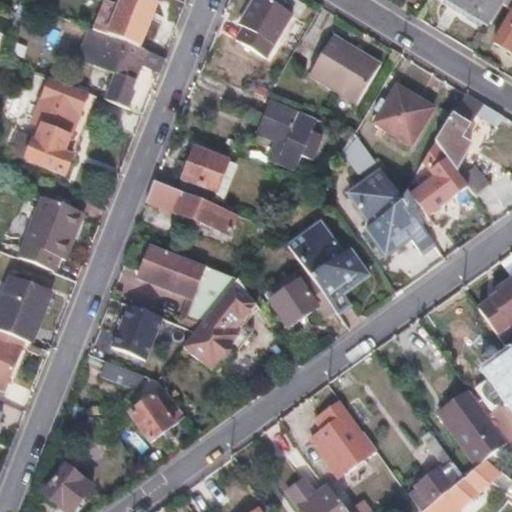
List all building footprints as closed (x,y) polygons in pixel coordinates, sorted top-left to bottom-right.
[(152,4),(141,0),(121,0),(119,6),(105,0),(104,0),(93,30),(138,47),(154,5),(152,4)] [(295,18),(264,0),(259,0),(241,30),(246,33),(239,46),(268,63),(295,18)] [(453,0),(445,0),(442,6),(465,19),(471,10),(453,0)] [(453,0),(471,10),(492,23),(504,4),(506,0),(453,0)] [(511,11),(494,41),(511,53),(511,52),(511,11)] [(93,30),(89,28),(77,59),(116,75),(106,100),(129,109),(135,96),(131,94),(133,90),(130,89),(140,65),(160,73),(165,59),(162,57),(138,47),(93,30)] [(353,50),(335,40),(311,79),(359,108),(381,72),(351,55),(353,50)] [(353,50),(351,55),(381,72),(383,68),(353,50)] [(88,93),(60,82),(36,143),(33,142),(27,159),(64,175),(72,157),(64,153),(88,93)] [(434,109),(398,88),(375,125),(411,146),(434,109)] [(483,104),(466,93),(459,104),(476,115),(483,104)] [(299,110),(274,100),(258,133),(278,142),(280,139),(281,139),(286,130),(291,132),(287,142),(278,162),(294,169),(302,153),(311,157),(321,134),(316,132),(319,126),(315,124),(316,121),(298,114),(299,110)] [(476,115),(459,104),(451,117),(468,128),(475,118),(476,115)] [(483,104),(476,115),(475,118),(494,129),(503,116),(483,104)] [(468,128),(451,117),(436,143),(437,144),(445,155),(456,170),(470,147),(460,141),(463,136),(468,128)] [(291,132),(286,130),(281,139),(287,142),(291,132)] [(340,153),(357,177),(375,164),(355,134),(340,153)] [(463,136),(460,141),(470,147),(473,142),(463,136)] [(280,139),(278,142),(270,159),(278,162),(287,142),(281,139),(280,139)] [(445,155),(437,144),(426,165),(428,169),(445,155)] [(229,161),(196,147),(178,190),(185,193),(201,199),(205,188),(217,192),(229,161)] [(428,169),(435,177),(412,195),(428,217),(468,187),(461,177),(456,170),(445,155),(428,169)] [(474,167),(461,177),(468,187),(477,199),(490,189),(474,167)] [(381,171),(348,197),(372,229),(365,234),(385,261),(411,242),(422,256),(435,245),(426,233),(402,200),(381,171)] [(178,190),(155,181),(147,200),(177,213),(185,193),(178,190)] [(408,190),(402,200),(426,233),(435,226),(428,217),(412,195),(408,190)] [(201,199),(185,193),(177,213),(194,220),(202,223),(212,227),(216,216),(220,207),(201,199)] [(78,213),(41,199),(17,258),(53,272),(58,259),(64,262),(73,241),(68,238),(78,213)] [(230,211),(220,207),(216,216),(226,221),(230,211)] [(248,218),(230,211),(226,221),(244,228),(248,218)] [(83,216),(78,213),(68,238),(73,241),(83,216)] [(320,218),(287,243),(340,317),(356,305),(346,291),(370,273),(351,246),(345,251),(320,218)] [(202,223),(194,220),(192,226),(199,229),(202,223)] [(186,258),(151,244),(141,272),(155,278),(153,284),(172,292),(186,258)] [(202,264),(186,258),(172,292),(190,299),(192,295),(190,294),(196,278),(202,264)] [(239,279),(202,264),(196,278),(228,291),(239,279)] [(49,294),(9,277),(0,301),(0,331),(24,341),(29,344),(49,294)] [(192,295),(190,299),(183,316),(202,325),(228,291),(196,278),(190,294),(192,295)] [(228,291),(202,325),(184,347),(213,370),(240,336),(247,342),(258,330),(250,323),(261,309),(239,279),(228,291)] [(298,279),(269,301),(288,327),(317,305),(298,279)] [(500,297),(478,311),(501,342),(511,333),(511,330),(510,328),(511,326),(511,281),(496,293),(500,297)] [(112,348),(146,361),(163,317),(130,305),(112,348)] [(0,331),(0,382),(7,385),(24,341),(0,331)] [(135,371),(107,361),(101,376),(128,387),(135,371)] [(511,439),(511,370),(497,381),(501,386),(482,399),(511,440),(511,439)] [(165,389),(155,397),(176,426),(186,418),(165,389)] [(355,389),(341,399),(360,426),(374,415),(355,389)] [(457,431),(463,427),(474,444),(464,451),(475,466),(507,444),(477,403),(468,389),(441,410),(457,431)] [(155,397),(132,415),(152,443),(176,426),(155,397)] [(507,444),(511,440),(482,399),(477,403),(507,444)] [(330,427),(310,441),(335,475),(375,447),(361,427),(358,429),(339,404),(322,416),(330,427)] [(441,410),(436,413),(452,434),(457,431),(441,410)] [(457,431),(452,434),(464,451),(474,444),(463,427),(457,431)] [(97,444),(74,435),(69,445),(93,454),(97,444)] [(433,435),(422,444),(440,467),(442,470),(453,462),(433,435)] [(453,462),(442,470),(456,487),(465,479),(453,462)] [(465,479),(456,487),(426,511),(457,511),(491,482),(500,475),(486,464),(466,481),(465,479)] [(75,511),(94,488),(66,467),(45,496),(66,511),(75,511)] [(442,470),(440,467),(416,489),(419,492),(412,499),(421,511),(426,511),(456,487),(442,470)] [(500,475),(491,482),(511,499),(511,481),(501,473),(500,475)] [(329,489),(300,509),(302,511),(343,511),(345,511),(329,489)]
